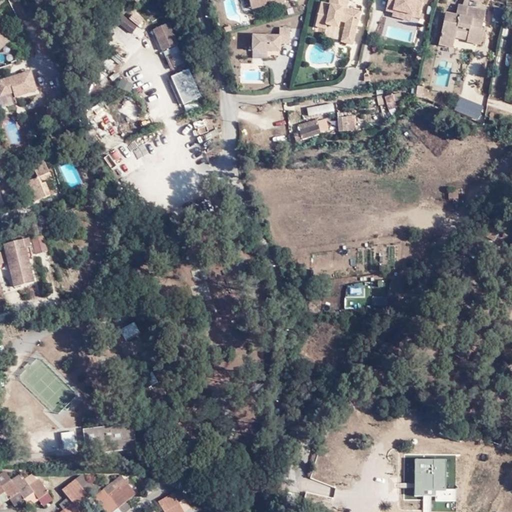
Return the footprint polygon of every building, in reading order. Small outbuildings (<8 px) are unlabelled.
[(358,16),(359,9),(349,7),(350,0),(330,0),(330,3),(333,5),(332,9),(322,6),(317,29),(328,32),(330,28),(340,30),(341,24),(349,26),(346,35),(357,37),(362,17),(358,16)] [(420,19),(424,0),(389,0),(386,11),(393,13),(394,10),(413,15),(413,17),(420,19)] [(471,31),(470,39),(470,40),(483,43),(486,27),(483,27),(487,10),(470,6),(470,0),(472,0),(484,2),(484,0),(465,0),(464,5),(459,4),(457,14),(448,12),(441,44),(456,47),(458,36),(459,28),(471,31)] [(413,17),(413,15),(394,10),(393,13),(392,16),(412,21),(413,17)] [(135,11),(122,26),(132,35),(145,20),(135,11)] [(179,45),(169,22),(153,29),(163,52),(179,45)] [(291,41),(291,25),(280,25),(280,33),(253,33),(253,48),(281,48),(281,41),(291,41)] [(458,36),(470,39),(471,31),(459,28),(458,36)] [(200,97),(188,69),(173,77),(184,104),(200,97)] [(34,93),(28,74),(0,82),(0,97),(11,95),(12,99),(34,93)] [(480,118),(484,103),(460,98),(457,112),(480,118)] [(398,106),(396,99),(388,101),(389,109),(398,106)] [(108,150),(127,139),(110,108),(91,119),(108,150)] [(356,113),(347,114),(348,130),(358,129),(356,113)] [(348,130),(347,114),(339,115),(341,131),(348,130)] [(321,134),(319,120),(299,124),(301,131),(295,132),(297,140),(321,134)] [(38,181),(16,187),(21,201),(33,198),(34,203),(50,198),(46,185),(53,183),(48,164),(34,168),(38,181)] [(457,188),(447,188),(447,199),(451,200),(451,204),(456,204),(457,188)] [(46,222),(31,226),(34,238),(45,235),(44,231),(49,230),(46,222)] [(45,235),(34,238),(38,254),(49,252),(45,235)] [(28,236),(18,239),(20,249),(26,248),(29,260),(33,257),(28,236)] [(20,249),(18,239),(4,243),(16,287),(35,282),(29,260),(26,248),(20,249)] [(126,340),(141,333),(136,321),(120,328),(126,340)] [(315,379),(301,378),(300,386),(314,387),(315,379)] [(85,454),(134,449),(132,424),(83,430),(85,454)] [(62,432),(64,449),(77,447),(75,430),(62,432)] [(423,492),(437,492),(446,491),(447,461),(416,461),(416,474),(423,475),(423,492)] [(437,497),(437,492),(423,492),(423,475),(416,474),(415,498),(437,497)] [(72,486),(87,505),(93,500),(79,482),(72,486)] [(111,511),(135,494),(126,482),(99,503),(106,511),(111,511)] [(46,496),(36,483),(28,490),(24,485),(15,491),(10,484),(1,490),(0,488),(0,500),(6,497),(12,503),(19,497),(24,502),(32,496),(36,503),(46,496)] [(78,511),(87,505),(72,486),(58,496),(68,508),(62,511),(78,511)] [(187,511),(176,494),(161,505),(166,511),(187,511)]
